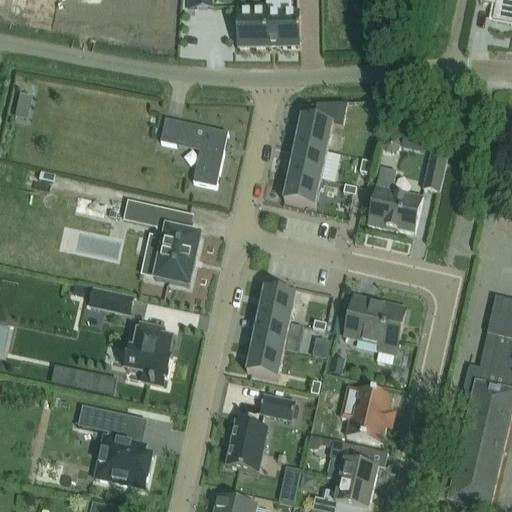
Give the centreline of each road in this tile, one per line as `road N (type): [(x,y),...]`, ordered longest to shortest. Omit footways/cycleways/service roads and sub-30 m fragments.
road 1 (residential): [(400,511),(448,298),(442,286),(239,239)]
road 2 (residential): [(239,239),(181,511)]
road 3 (unclassified): [(266,79),(168,74),(0,42)]
road 4 (residential): [(266,79),(239,239)]
road 5 (unclassified): [(407,74),(266,79)]
